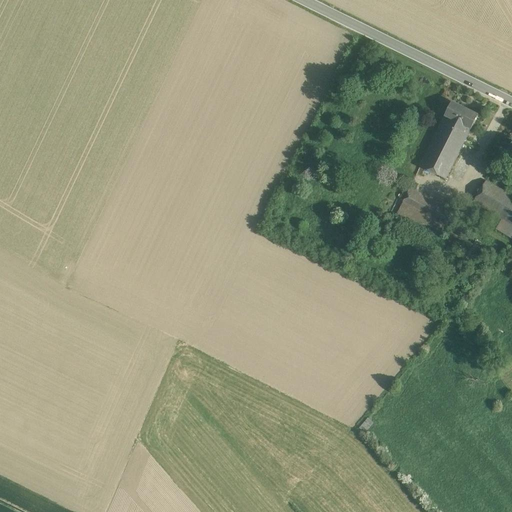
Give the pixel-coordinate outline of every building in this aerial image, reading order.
[(479,115),(452,102),(445,116),(446,116),(471,129),(479,115)] [(471,129),(446,116),(439,130),(464,143),(471,129)] [(464,143),(439,130),(420,166),(446,179),(464,143)] [(511,195),(486,181),(473,202),(502,219),(511,225),(511,195)] [(452,211),(410,189),(396,216),(438,238),(445,226),(452,211)] [(452,211),(445,226),(453,230),(460,216),(452,211)] [(511,225),(502,219),(497,229),(511,237),(511,225)] [(471,239),(458,261),(469,266),(481,244),(471,239)] [(366,432),(374,422),(368,417),(360,428),(366,432)]
